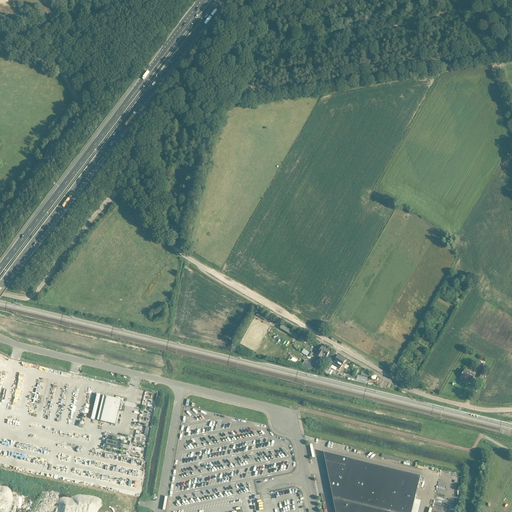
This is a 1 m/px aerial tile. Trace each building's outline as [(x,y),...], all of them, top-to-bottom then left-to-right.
[(254,314),(265,323),(264,324),(265,325),(269,321),(256,311),(254,314)] [(281,325),(279,329),(292,336),(294,333),(281,325)] [(316,353),(315,355),(317,356),(319,357),(317,360),(319,361),(321,358),(323,355),(323,354),(326,349),(323,347),(320,351),(318,354),(316,353)] [(321,358),(319,361),(323,364),(324,362),(327,358),(331,360),(335,354),(330,351),(326,349),(323,354),(323,355),(321,358)] [(331,360),(327,367),(330,369),(331,368),(335,371),(337,368),(340,370),(342,367),(343,365),(346,360),(338,356),(335,354),(331,360)] [(481,369),(476,377),(477,378),(481,380),(483,377),(486,372),(489,366),(484,364),(481,369)] [(465,370),(463,374),(462,375),(461,378),(471,383),(475,376),(465,370)] [(100,422),(115,425),(121,401),(106,397),(100,422)] [(411,511),(420,476),(347,459),(345,466),(326,462),(330,480),(341,483),(337,500),(334,499),(336,511),(411,511)]
